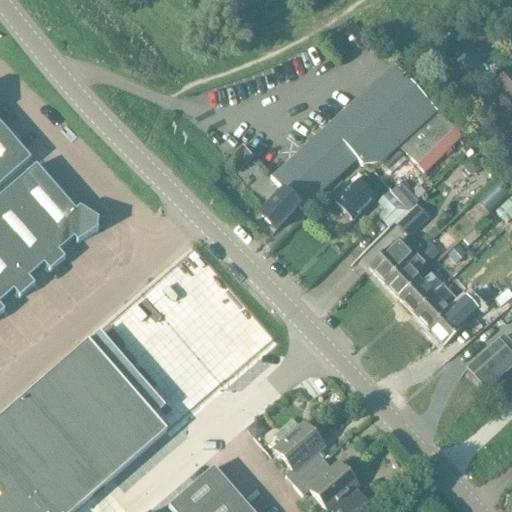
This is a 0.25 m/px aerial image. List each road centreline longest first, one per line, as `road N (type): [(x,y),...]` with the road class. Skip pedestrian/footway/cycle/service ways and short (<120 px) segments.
road 1 (unclassified): [(320,342),(128,511)]
road 2 (unclassified): [(161,248),(0,81)]
road 3 (tertiary): [(475,511),(320,342)]
road 4 (unclassified): [(0,394),(161,248)]
road 5 (tertiary): [(199,221),(56,72)]
road 6 (tertiary): [(320,342),(199,221)]
